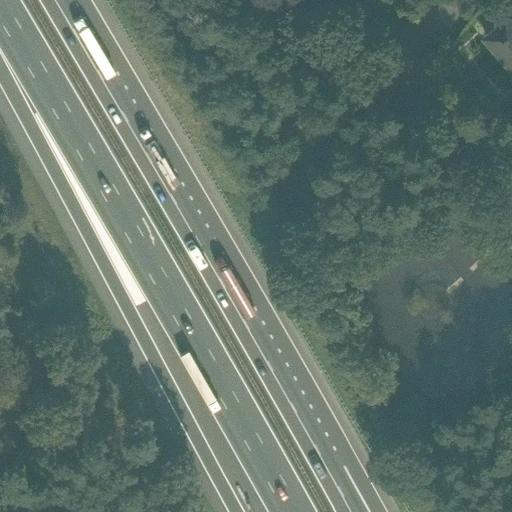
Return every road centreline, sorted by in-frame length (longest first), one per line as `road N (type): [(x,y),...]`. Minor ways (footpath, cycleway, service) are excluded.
road 1 (motorway): [(350,511),(54,0)]
road 2 (motorway): [(11,30),(291,511)]
road 3 (motorway): [(11,30),(127,310),(236,511)]
road 4 (residential): [(371,86),(471,148),(502,148),(511,139)]
road 5 (residential): [(371,86),(296,41),(250,0)]
